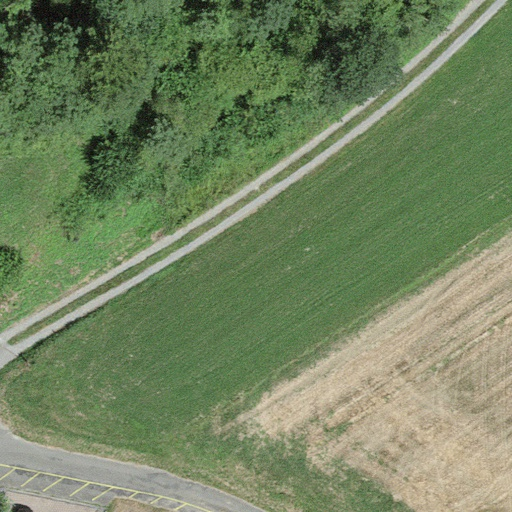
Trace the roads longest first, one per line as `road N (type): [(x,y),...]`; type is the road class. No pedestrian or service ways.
road 1 (track): [(0,351),(365,113),(473,0)]
road 2 (residential): [(0,445),(227,511)]
